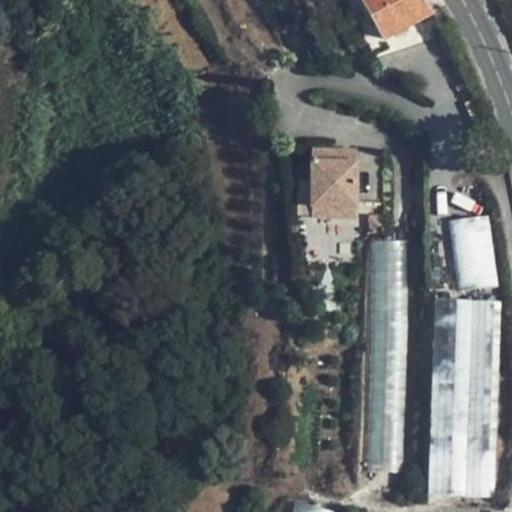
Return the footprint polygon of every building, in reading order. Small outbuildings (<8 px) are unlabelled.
[(362,0),(384,40),(430,14),(422,0),(362,0)] [(332,151),(312,151),(311,208),(357,208),(357,163),(332,163),(332,151)] [(332,151),(332,163),(357,163),(357,151),(332,151)] [(311,208),(311,218),(357,218),(357,208),(311,208)] [(449,223),(458,292),(498,286),(489,216),(449,223)] [(370,241),(367,472),(402,473),(406,242),(370,241)] [(472,301),(435,300),(428,495),(465,497),(472,301)] [(501,302),(472,301),(465,497),(494,498),(501,302)] [(328,511),(293,503),(291,511),(328,511)]
